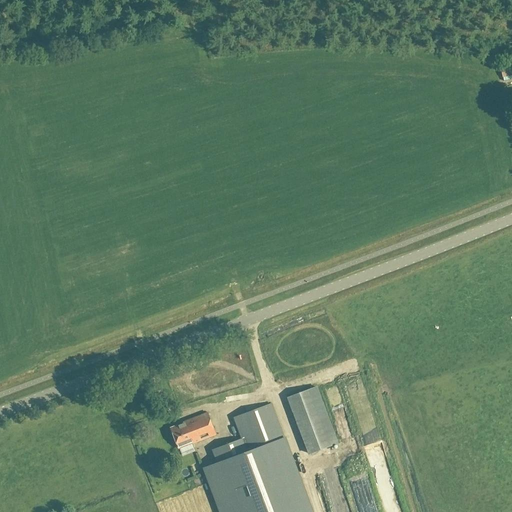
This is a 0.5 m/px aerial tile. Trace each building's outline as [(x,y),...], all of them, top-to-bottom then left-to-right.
[(511,63),(500,67),(504,81),(511,79),(511,63)] [(288,397),(309,453),(337,443),(316,386),(288,397)] [(217,462),(204,467),(220,511),(311,511),(300,481),(296,483),(289,463),(293,462),(271,404),(234,418),(242,439),(213,450),(217,462)] [(184,422),(171,427),(179,448),(193,442),(193,444),(216,435),(208,412),(184,421),(184,422)] [(376,469),(387,511),(401,507),(390,465),(376,469)]
